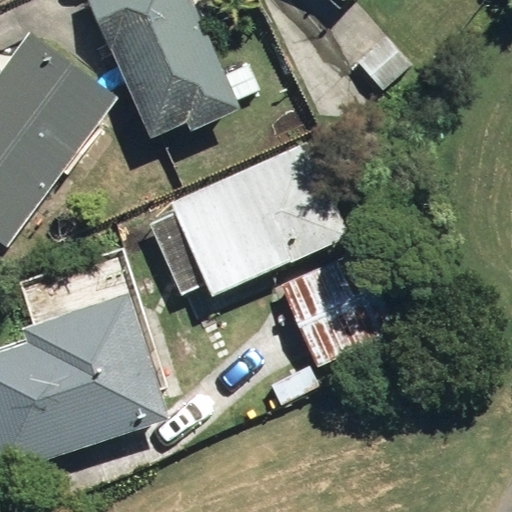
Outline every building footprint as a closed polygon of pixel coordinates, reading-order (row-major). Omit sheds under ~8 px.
[(185,0),(99,0),(154,134),(184,121),(187,132),(230,113),(185,0)] [(367,59),(394,88),(422,62),(396,33),(367,59)] [(25,40),(0,74),(0,244),(3,247),(110,104),(25,40)] [(278,104),(291,134),(316,122),(304,94),(278,104)] [(346,238),(305,146),(169,204),(209,298),(346,238)] [(280,290),(319,372),(410,328),(371,246),(280,290)] [(18,346),(0,352),(0,466),(3,476),(167,423),(125,297),(14,333),(18,346)]
